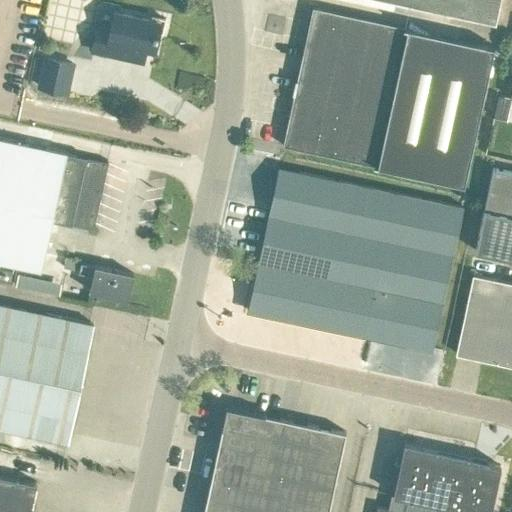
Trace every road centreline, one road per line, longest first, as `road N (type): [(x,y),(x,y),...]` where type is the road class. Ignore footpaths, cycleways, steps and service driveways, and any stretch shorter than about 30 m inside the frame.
road 1 (unclassified): [(181,340),(228,115),(227,0)]
road 2 (residential): [(181,340),(511,416)]
road 3 (unclassified): [(141,511),(181,340)]
